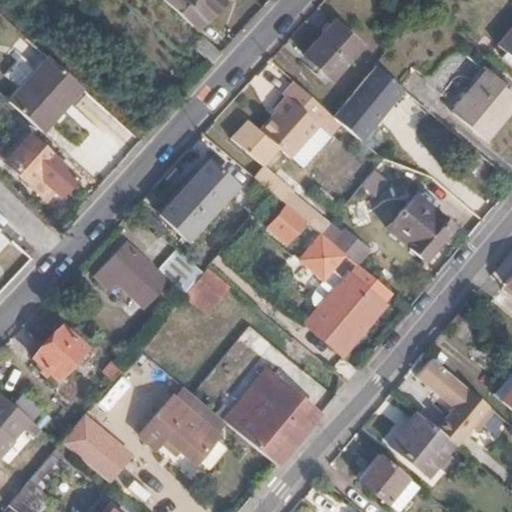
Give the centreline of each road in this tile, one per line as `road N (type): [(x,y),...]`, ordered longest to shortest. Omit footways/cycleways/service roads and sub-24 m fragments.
road 1 (residential): [(0,318),(296,0)]
road 2 (residential): [(511,220),(268,511)]
